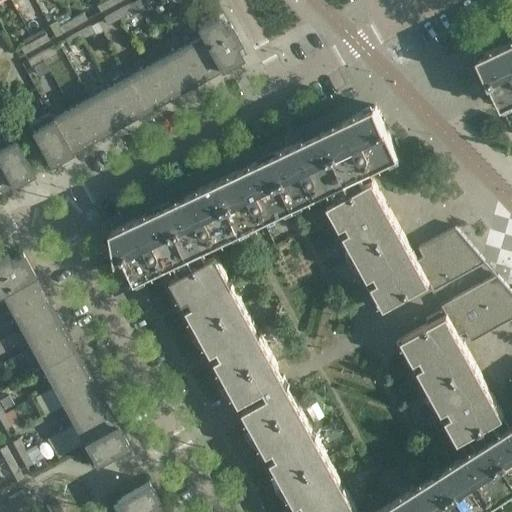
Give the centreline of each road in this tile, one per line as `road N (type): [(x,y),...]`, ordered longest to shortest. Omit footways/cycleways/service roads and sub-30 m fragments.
road 1 (residential): [(220,511),(55,220)]
road 2 (residential): [(55,220),(82,196),(283,86)]
